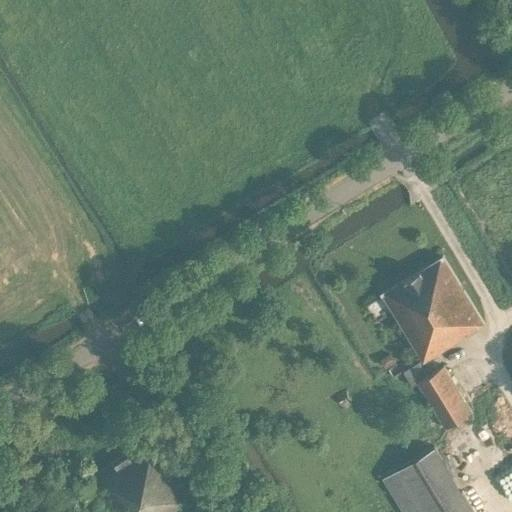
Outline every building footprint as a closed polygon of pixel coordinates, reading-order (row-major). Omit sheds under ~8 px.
[(424,360),(485,322),(443,254),(381,291),(424,360)] [(387,367),(396,361),(391,352),(382,358),(387,367)] [(422,358),(406,367),(413,380),(429,371),(422,358)] [(445,427),(472,410),(444,363),(416,381),(445,427)] [(351,401),(345,390),(337,395),(343,405),(351,401)] [(89,475),(111,511),(178,511),(177,510),(195,499),(154,434),(89,475)] [(383,476),(404,511),(476,511),(435,444),(383,476)]
